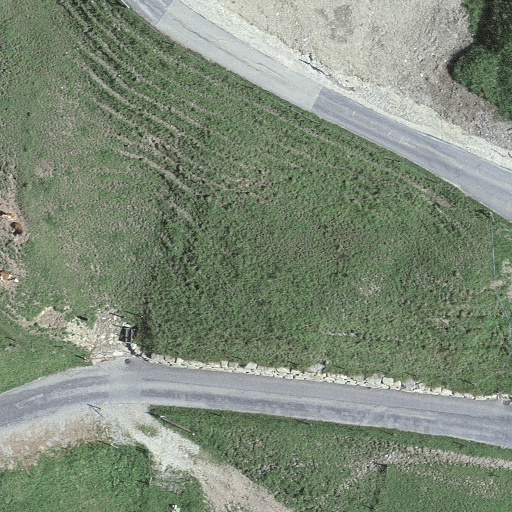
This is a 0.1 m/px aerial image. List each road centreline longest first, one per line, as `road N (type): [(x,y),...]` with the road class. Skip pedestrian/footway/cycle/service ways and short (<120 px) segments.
road 1 (track): [(0,414),(88,390),(158,388),(511,431)]
road 2 (track): [(511,185),(356,119),(151,0)]
